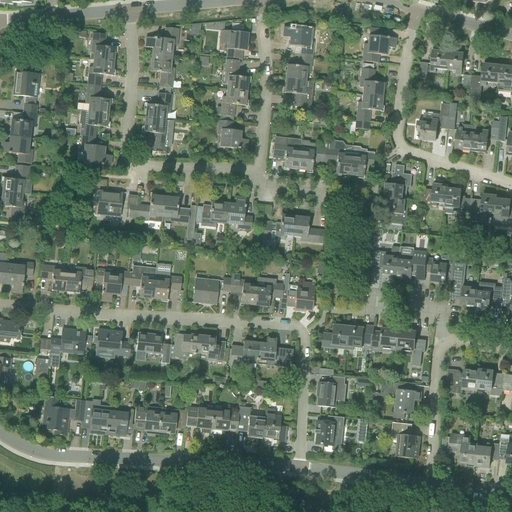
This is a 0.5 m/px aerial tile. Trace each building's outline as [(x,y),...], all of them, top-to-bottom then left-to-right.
[(152,49),(152,55),(171,58),(173,46),(177,47),(179,30),(165,28),(163,40),(146,38),(145,48),(152,49)] [(283,28),(282,38),(290,39),(289,45),(289,46),(295,47),(294,54),(299,55),(312,56),(313,53),(314,43),(310,43),(311,31),(283,28)] [(361,62),(378,64),(379,56),(386,57),(387,49),(395,49),(396,39),(381,38),(382,30),(370,29),(369,37),(368,37),(367,45),(363,45),(361,62)] [(226,59),(231,59),(241,60),(242,52),(246,52),(248,34),(220,31),(219,44),(227,44),(226,50),(227,50),(226,59)] [(95,53),(94,60),(114,62),(115,49),(105,48),(106,35),(92,34),(90,53),(95,53)] [(436,70),(447,71),(448,61),(446,61),(447,53),(433,51),(430,73),(436,74),(436,70)] [(448,61),(447,71),(456,72),(456,76),(461,77),(464,55),(447,53),(446,61),(448,61)] [(171,58),(152,55),(150,72),(160,73),(158,88),(172,89),(174,69),(170,69),(171,58)] [(287,66),(286,80),(305,82),(306,75),(310,75),(312,56),(299,55),(297,67),(287,66)] [(89,68),(87,86),(101,87),(102,75),(112,77),(114,62),(94,60),(93,68),(89,68)] [(227,84),(226,91),(247,93),(248,79),(238,78),(240,62),(230,61),(226,60),(223,83),(227,84)] [(360,70),(358,89),(363,89),(362,96),(382,98),(384,85),(373,83),(375,71),(373,71),(373,65),(362,64),(361,70),(360,70)] [(419,80),(427,80),(428,64),(421,64),(419,80)] [(487,83),(498,84),(499,74),(498,74),(498,66),(483,65),(482,78),(481,86),(486,87),(487,83)] [(498,92),(511,93),(511,67),(498,66),(498,74),(499,74),(498,84),(498,92)] [(23,105),(22,113),(36,115),(37,106),(35,106),(38,75),(15,72),(13,96),(25,97),(24,105),(23,105)] [(464,76),(462,89),(470,89),(471,77),(464,76)] [(470,89),(469,98),(473,104),(479,104),(481,86),(482,78),(471,77),(470,89)] [(286,80),(284,94),(295,95),(293,107),(303,108),(307,109),(310,109),(313,83),(305,82),(286,80)] [(89,105),(88,112),(108,115),(110,101),(99,99),(101,87),(87,86),(85,105),(89,105)] [(247,93),(226,91),(226,98),(221,98),(220,108),(216,108),(215,116),(233,118),(235,106),(245,107),(247,93)] [(146,105),(145,119),(164,121),(165,114),(169,114),(171,95),(158,94),(156,106),(146,105)] [(357,103),(355,122),(369,123),(370,111),(381,113),(382,98),(362,96),(361,103),(357,103)] [(80,111),(78,125),(80,125),(80,130),(82,130),(82,138),(95,139),(97,127),(107,128),(108,115),(89,112),(88,112),(80,111)] [(12,120),(10,137),(30,139),(31,128),(35,129),(36,115),(22,113),(22,121),(12,120)] [(418,123),(417,132),(420,133),(420,141),(436,143),(437,127),(440,127),(441,117),(433,116),(432,122),(425,122),(425,124),(418,123)] [(440,130),(447,130),(448,118),(441,117),(440,127),(440,130)] [(448,118),(447,130),(454,131),(455,118),(448,118)] [(145,119),(143,133),(153,134),(151,152),(165,153),(166,143),(167,139),(171,140),(173,122),(164,121),(145,119)] [(217,121),(217,126),(216,136),(220,136),(219,148),(246,151),(247,141),(240,140),(241,132),(233,131),(234,123),(217,121)] [(491,129),(490,142),(497,142),(498,130),(499,122),(492,121),(491,129)] [(369,123),(355,122),(354,130),(368,131),(369,123)] [(456,141),(455,151),(470,152),(471,144),(468,143),(469,134),(470,126),(462,125),(462,129),(457,129),(456,141)] [(469,134),(468,143),(471,144),(470,152),(486,154),(487,144),(488,132),(483,131),(482,135),(476,135),(477,127),(470,126),(469,134)] [(498,130),(497,142),(505,143),(506,130),(498,130)] [(30,139),(10,137),(9,144),(2,143),(1,153),(18,155),(17,163),(31,165),(33,151),(28,150),(30,139)] [(82,138),(80,151),(85,151),(83,163),(100,165),(110,166),(111,157),(101,155),(102,147),(95,146),(95,139),(82,138)] [(283,169),(297,171),(300,151),(299,150),(301,141),(300,141),(300,142),(294,141),(294,140),(289,140),(288,140),(287,140),(287,141),(286,141),(286,142),(286,145),(273,143),(272,157),(280,158),(280,161),(280,162),(284,163),(283,169)] [(312,162),(324,163),(325,149),(315,148),(315,144),(310,144),(309,142),(301,141),(299,150),(300,151),(297,171),(311,172),(312,162)] [(334,174),(349,176),(353,148),(345,147),(342,143),(333,142),(329,145),(329,150),(325,149),(324,163),(335,165),(334,174)] [(353,148),(349,176),(362,177),(363,166),(367,166),(367,168),(372,168),(373,153),(373,154),(365,153),(365,151),(360,150),(359,148),(353,148)] [(4,179),(2,193),(22,195),(30,196),(32,182),(28,181),(29,168),(25,167),(15,166),(14,180),(4,179)] [(405,201),(407,187),(411,188),(412,176),(403,175),(404,167),(395,166),(394,174),(392,174),(391,185),(385,184),(383,199),(405,201)] [(438,204),(445,205),(447,187),(433,185),(432,193),(422,192),(420,206),(437,208),(438,204)] [(445,205),(444,214),(453,215),(453,213),(469,214),(471,200),(461,199),(461,191),(447,190),(448,187),(447,187),(445,205)] [(99,191),(97,201),(96,215),(120,217),(123,193),(99,191)] [(22,195),(2,193),(0,207),(11,208),(9,220),(24,222),(26,203),(21,202),(22,195)] [(487,214),(494,215),(496,197),(482,195),(482,201),(471,200),(469,214),(476,215),(476,217),(487,218),(487,214)] [(137,205),(136,219),(148,220),(148,222),(161,223),(162,218),(164,198),(151,196),(150,207),(137,205)] [(494,215),(494,218),(502,219),(502,223),(511,223),(511,209),(510,209),(511,201),(497,200),(497,197),(496,197),(494,215)] [(164,198),(162,218),(170,219),(169,223),(188,225),(190,211),(178,210),(179,199),(164,198)] [(228,204),(226,225),(237,226),(237,230),(250,231),(251,227),(252,217),(244,216),(246,199),(236,198),(235,205),(228,204)] [(405,201),(383,199),(387,200),(385,214),(391,214),(390,223),(383,223),(382,230),(402,232),(402,226),(406,226),(408,209),(404,209),(405,201)] [(196,211),(195,223),(201,224),(200,226),(214,228),(215,223),(226,225),(228,204),(212,203),(211,206),(203,205),(202,212),(196,211)] [(128,218),(136,219),(137,205),(129,204),(128,218)] [(286,237),(293,237),(295,218),(281,217),(280,226),(260,224),(258,238),(285,241),(286,237)] [(295,218),(293,237),(300,238),(300,242),(326,245),(328,231),(307,229),(309,219),(295,218)] [(383,269),(383,275),(397,276),(399,257),(400,255),(400,254),(400,248),(392,247),(391,253),(372,251),(370,267),(383,269)] [(425,273),(431,273),(430,283),(445,284),(445,280),(452,281),(453,276),(456,251),(451,250),(451,257),(441,256),(440,264),(433,264),(433,260),(427,259),(425,273)] [(397,276),(397,279),(411,280),(412,276),(415,277),(415,280),(419,280),(424,281),(424,280),(425,273),(427,259),(427,253),(414,252),(413,256),(400,255),(399,257),(397,276)] [(7,266),(5,286),(12,286),(11,294),(21,295),(23,277),(31,277),(33,264),(19,263),(18,267),(7,266)] [(51,291),(65,293),(67,272),(59,272),(60,267),(41,265),(39,279),(52,281),(51,291)] [(128,280),(128,287),(140,288),(139,298),(152,299),(155,280),(156,269),(132,267),(132,273),(129,273),(128,280)] [(66,280),(65,293),(78,294),(79,286),(83,286),(83,288),(91,289),(92,285),(92,280),(93,275),(93,271),(74,269),(74,273),(67,272),(66,280)] [(128,287),(129,273),(116,272),(116,276),(104,275),(104,271),(97,270),(95,283),(102,284),(100,301),(110,303),(111,295),(119,296),(120,286),(128,287)] [(155,280),(152,299),(167,301),(168,291),(180,292),(181,278),(169,277),(169,274),(156,272),(155,280)] [(229,293),(229,296),(241,297),(240,305),(254,306),(256,286),(248,285),(249,282),(238,281),(239,275),(231,274),(231,280),(229,293)] [(256,286),(254,306),(268,308),(269,298),(286,299),(287,290),(289,275),(284,275),(282,285),(275,284),(275,280),(257,278),(256,286)] [(451,293),(451,297),(461,298),(461,300),(460,306),(474,307),(477,286),(463,284),(464,278),(453,276),(452,281),(452,285),(451,293)] [(221,293),(229,293),(231,280),(223,279),(221,293)] [(501,294),(500,305),(511,306),(511,308),(510,314),(511,314),(511,282),(509,279),(507,279),(503,279),(502,288),(501,290),(501,291),(501,294)] [(195,280),(193,294),(192,304),(216,307),(219,283),(195,280)] [(474,307),(474,310),(475,310),(489,312),(490,306),(490,304),(500,305),(501,294),(501,291),(501,290),(502,288),(495,288),(495,285),(479,283),(479,286),(477,286),(474,307)] [(286,299),(286,304),(294,305),(294,310),(312,312),(314,285),(302,284),(301,291),(296,290),(296,291),(287,290),(286,299)] [(0,337),(18,340),(20,324),(0,322),(0,320),(0,337)] [(371,354),(374,332),(374,327),(355,325),(355,328),(349,327),(347,348),(346,350),(353,351),(353,348),(362,349),(362,345),(372,346),(371,354)] [(323,334),(322,348),(332,349),(336,349),(337,347),(347,348),(349,327),(334,326),(333,335),(324,334),(323,334)] [(380,348),(397,350),(399,331),(399,330),(392,329),(392,330),(382,329),(381,333),(374,332),(371,354),(380,355),(380,348)] [(51,340),(49,350),(49,351),(83,355),(86,333),(62,330),(61,341),(51,340)] [(94,337),(93,345),(96,345),(96,350),(95,358),(114,360),(114,356),(129,357),(130,353),(131,344),(121,343),(122,333),(98,330),(97,337),(94,337)] [(399,331),(397,350),(413,352),(412,366),(420,367),(422,352),(424,353),(426,341),(419,341),(419,343),(414,343),(416,333),(399,331)] [(138,333),(136,346),(136,353),(137,351),(146,352),(145,354),(162,356),(161,364),(169,365),(171,346),(161,345),(161,339),(147,337),(148,334),(138,333)] [(196,354),(199,354),(201,336),(190,335),(190,336),(183,336),(182,343),(174,342),(172,357),(181,358),(182,352),(194,354),(196,355),(196,354)] [(201,336),(199,354),(207,355),(206,361),(216,362),(216,361),(223,362),(223,363),(226,363),(228,350),(225,350),(224,350),(224,351),(217,351),(218,347),(214,347),(215,342),(215,338),(201,336)] [(258,344),(256,365),(266,366),(266,362),(273,362),(273,366),(281,367),(291,368),(293,350),(292,350),(283,349),(282,352),(275,352),(275,348),(276,339),(266,338),(266,344),(258,344)] [(256,365),(258,344),(243,342),(243,350),(231,349),(229,366),(248,368),(248,364),(256,365)] [(0,385),(5,386),(6,371),(9,371),(10,360),(0,358),(0,385)] [(36,359),(34,376),(47,377),(47,376),(48,360),(36,359)] [(448,370),(447,380),(448,380),(447,393),(461,395),(462,390),(476,392),(478,375),(478,371),(478,370),(470,369),(470,372),(464,371),(463,375),(460,375),(460,374),(460,373),(460,372),(459,372),(459,371),(458,371),(457,371),(448,370)] [(490,396),(500,397),(503,378),(502,378),(502,384),(492,383),(493,372),(478,371),(476,392),(484,393),(485,391),(491,391),(490,396)] [(511,379),(503,378),(500,397),(501,397),(502,391),(511,392),(511,379)] [(358,380),(357,387),(369,388),(370,381),(358,380)] [(371,381),(371,383),(381,384),(380,395),(397,396),(395,417),(403,417),(403,420),(404,420),(404,414),(412,415),(413,402),(419,402),(420,393),(410,392),(406,392),(407,385),(397,384),(393,383),(382,382),(371,381)] [(318,383),(317,392),(319,392),(317,406),(327,408),(335,409),(336,402),(337,395),(345,396),(346,385),(340,385),(328,383),(318,383)] [(45,398),(43,420),(42,430),(54,431),(53,435),(66,437),(69,410),(58,409),(59,399),(45,398)] [(75,411),(74,421),(82,422),(82,420),(84,402),(76,401),(75,411)] [(89,434),(106,435),(109,412),(109,408),(100,407),(99,411),(92,410),(92,408),(86,407),(87,402),(84,402),(82,420),(90,421),(89,434)] [(200,433),(210,434),(213,406),(205,405),(205,409),(187,408),(187,412),(185,428),(201,429),(200,433)] [(134,425),(133,430),(144,431),(146,431),(145,434),(158,436),(161,414),(161,409),(148,408),(136,406),(135,416),(134,425)] [(237,433),(237,426),(239,413),(221,411),(222,407),(213,406),(210,434),(221,435),(222,431),(237,433)] [(262,439),(262,438),(264,418),(249,417),(250,409),(244,408),(239,407),(239,413),(237,426),(247,427),(246,438),(262,439)] [(264,418),(262,438),(273,440),(273,439),(277,440),(277,441),(285,442),(286,430),(287,427),(279,427),(280,417),(274,417),(274,411),(265,410),(264,418)] [(109,412),(106,435),(124,437),(126,424),(132,425),(133,412),(122,411),(122,414),(109,412)] [(185,430),(185,428),(187,412),(176,411),(171,411),(168,414),(168,415),(161,414),(158,436),(167,437),(167,434),(168,434),(173,434),(174,429),(185,430)] [(316,431),(315,434),(317,434),(317,435),(316,445),(333,447),(333,451),(340,451),(340,447),(341,447),(341,445),(342,437),(336,436),(338,424),(344,425),(344,418),(328,417),(331,417),(330,423),(317,421),(316,431)] [(407,425),(397,424),(392,423),(391,439),(398,439),(397,458),(416,460),(419,437),(406,436),(407,425)] [(442,437),(441,452),(448,453),(460,455),(459,463),(466,464),(466,467),(474,468),(474,467),(476,445),(469,445),(469,437),(460,436),(450,435),(450,438),(450,440),(442,439),(442,437)] [(498,458),(498,460),(503,461),(504,453),(507,453),(506,464),(511,464),(511,445),(508,445),(509,440),(500,439),(499,445),(498,458)] [(476,445),(474,467),(489,468),(490,457),(498,458),(499,445),(491,444),(491,449),(485,448),(485,446),(476,445)]
